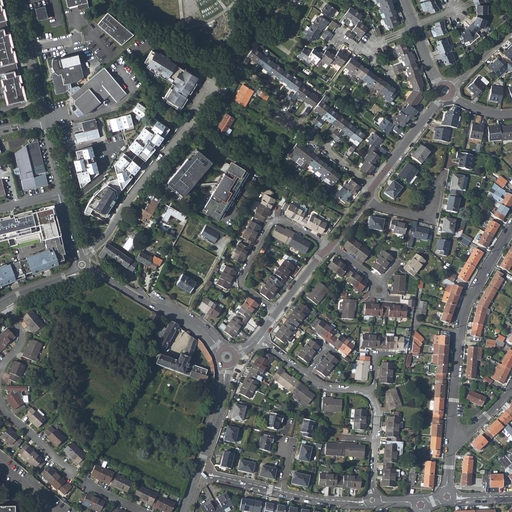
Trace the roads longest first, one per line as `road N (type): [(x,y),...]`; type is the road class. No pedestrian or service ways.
road 1 (residential): [(87,255),(215,80),(224,85),(240,73),(260,80)]
road 2 (residential): [(450,437),(461,319),(511,227)]
road 3 (residential): [(14,0),(63,193)]
road 4 (residential): [(143,511),(79,479),(0,400)]
road 5 (residential): [(276,312),(240,281),(268,225),(279,220),(331,246)]
road 6 (residential): [(91,269),(196,324),(220,350)]
road 7 (residential): [(280,96),(274,112),(373,185)]
